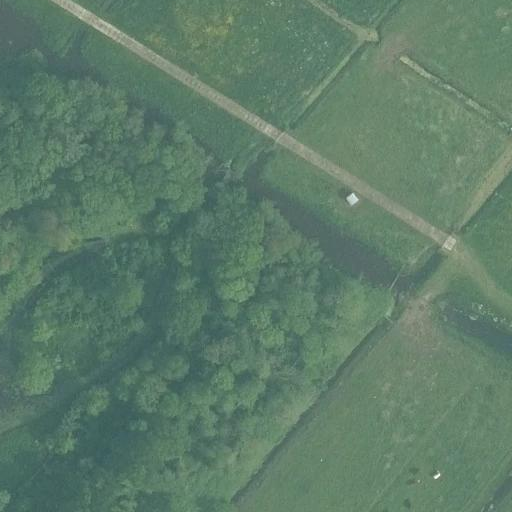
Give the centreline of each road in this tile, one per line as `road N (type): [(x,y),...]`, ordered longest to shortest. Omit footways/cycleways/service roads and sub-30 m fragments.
road 1 (track): [(463,253),(59,0)]
road 2 (track): [(511,300),(463,253),(299,462)]
